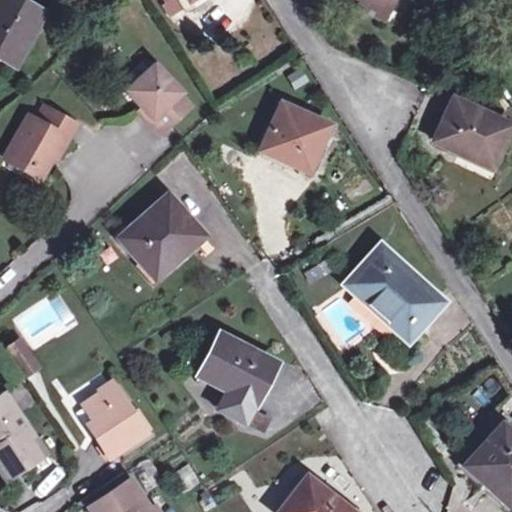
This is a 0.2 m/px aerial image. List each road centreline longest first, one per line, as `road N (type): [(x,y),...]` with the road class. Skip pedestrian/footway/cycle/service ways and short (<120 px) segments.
road 1 (residential): [(511,356),(290,0)]
road 2 (residential): [(253,271),(409,511)]
road 3 (residential): [(0,284),(105,186)]
